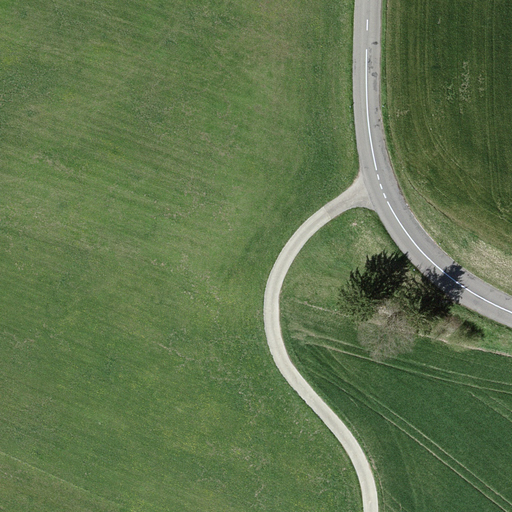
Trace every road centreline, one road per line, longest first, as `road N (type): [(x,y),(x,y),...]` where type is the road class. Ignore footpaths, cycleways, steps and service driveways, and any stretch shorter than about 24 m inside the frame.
road 1 (unclassified): [(381,192),(317,214),(288,249),(269,331),(285,371),(332,420),(358,465),(369,511)]
road 2 (tertiary): [(381,192),(362,95),(367,0)]
road 3 (tertiary): [(511,313),(444,271),(381,192)]
